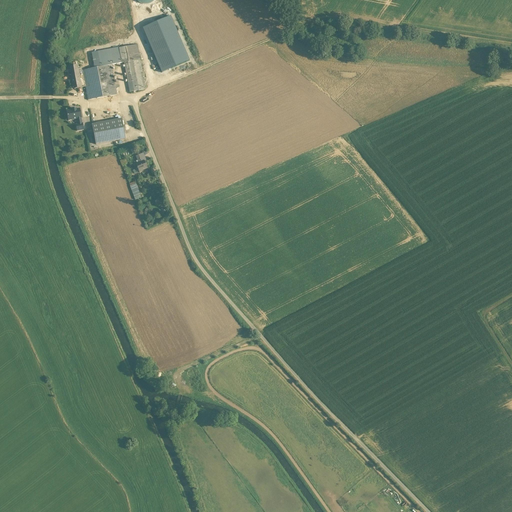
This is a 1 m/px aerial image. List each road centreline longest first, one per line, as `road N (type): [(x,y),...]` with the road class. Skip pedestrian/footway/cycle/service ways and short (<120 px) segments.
road 1 (unclassified): [(427,511),(201,272),(132,101)]
road 2 (track): [(132,101),(317,18),(511,49)]
